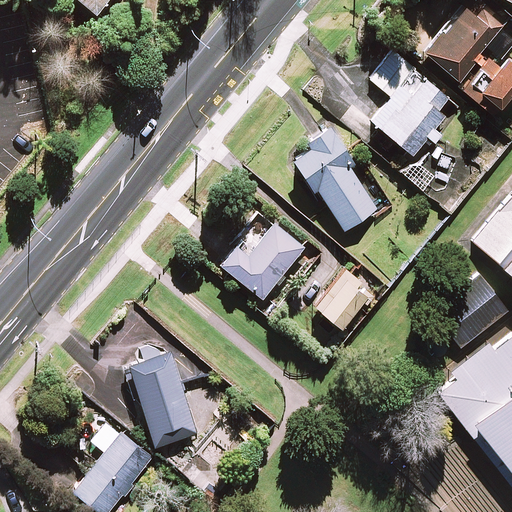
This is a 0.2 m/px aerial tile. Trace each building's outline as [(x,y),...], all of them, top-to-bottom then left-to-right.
[(105,0),(78,0),(95,13),(105,0)] [(511,95),(511,63),(502,55),(511,43),(511,39),(498,27),(501,23),(473,0),(467,0),(423,52),(456,80),(452,84),(493,118),(511,95)] [(448,96),(392,50),(369,78),(389,95),(369,120),(411,154),(425,138),(432,144),(440,135),(433,129),(443,115),(437,110),(448,96)] [(370,169),(364,172),(356,178),(346,163),(351,160),(327,125),(304,140),(308,146),(290,158),(311,190),(315,188),(342,229),(370,211),(374,217),(393,204),(370,169)] [(511,190),(470,241),(511,276),(511,190)] [(244,251),(233,242),(217,262),(261,298),(302,246),(269,220),(244,251)] [(358,281),(343,267),(311,303),(338,327),(365,296),(354,286),(358,281)] [(506,305),(480,273),(430,313),(457,346),(506,305)] [(511,330),(493,345),(486,341),(449,370),(453,377),(438,391),(511,490),(511,330)] [(185,398),(168,349),(143,358),(125,364),(154,446),(195,431),(191,420),(225,408),(218,386),(185,398)] [(107,511),(153,458),(107,419),(90,439),(103,451),(71,489),(98,511),(107,511)]
